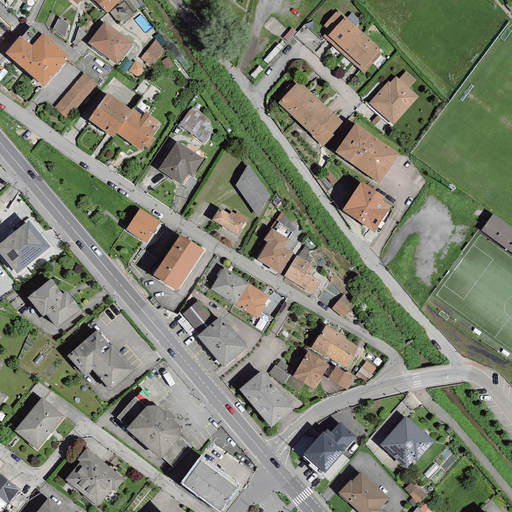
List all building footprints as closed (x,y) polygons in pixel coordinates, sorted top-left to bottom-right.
[(93,0),(105,11),(116,0),(93,0)] [(123,0),(133,12),(140,6),(135,0),(123,0)] [(119,26),(134,15),(123,1),(109,12),(119,26)] [(279,43),(283,47),(294,36),(272,16),(262,28),(279,43)] [(68,24),(58,17),(52,30),(64,37),(68,24)] [(84,32),(92,23),(88,19),(80,28),(84,32)] [(363,67),(377,51),(344,20),(330,36),(363,67)] [(115,62),(129,44),(104,25),(90,43),(115,62)] [(84,32),(80,28),(78,26),(73,44),(76,45),(87,34),(84,32)] [(42,38),(30,28),(7,54),(43,85),(67,58),(50,43),(43,36),(42,38)] [(152,67),(165,51),(156,40),(141,59),(152,67)] [(268,65),(283,47),(279,43),(263,61),(268,65)] [(137,74),(142,66),(135,61),(130,69),(137,74)] [(66,119),(96,84),(85,74),(55,109),(66,119)] [(414,98),(396,81),(390,87),(388,85),(372,103),(392,122),(414,98)] [(0,89),(6,94),(9,91),(0,84),(0,89)] [(314,135),(330,118),(297,87),(281,104),(297,119),(314,135)] [(9,91),(6,94),(24,108),(29,102),(27,101),(25,103),(9,91)] [(118,131),(129,114),(106,98),(91,120),(114,137),(118,131)] [(192,107),(179,125),(205,145),(213,132),(210,119),(192,107)] [(129,114),(118,131),(130,140),(141,148),(155,128),(153,127),(156,122),(146,115),(143,120),(131,112),(129,114)] [(318,152),(340,128),(330,118),(314,135),(297,119),(290,127),(318,152)] [(378,182),(397,156),(356,127),(337,153),(378,182)] [(191,174),(200,160),(177,145),(161,169),(180,182),(187,171),(191,174)] [(268,196),(248,166),(236,186),(257,215),(268,196)] [(332,183),(336,179),(327,169),(322,173),(332,183)] [(372,229),(385,208),(378,203),(381,199),(364,187),(347,213),(354,217),(372,229)] [(236,233),(242,224),(219,210),(213,220),(236,233)] [(147,242),(159,224),(140,212),(128,229),(147,242)] [(511,227),(492,212),(479,228),(511,252),(511,227)] [(278,223),(292,232),(291,222),(281,215),(276,220),(278,223)] [(287,241),(292,232),(278,223),(273,232),(287,241)] [(279,272),(290,254),(282,248),(287,241),(273,232),(271,231),(266,239),(270,242),(259,259),(279,272)] [(0,250),(17,271),(37,254),(19,232),(0,247),(0,250)] [(176,290),(202,251),(181,237),(155,276),(176,290)] [(143,278),(156,259),(144,251),(133,266),(143,278)] [(308,266),(312,259),(301,251),(297,259),(308,266)] [(311,292),(318,282),(305,274),(310,267),(308,266),(297,259),(286,276),(311,292)] [(260,309),(262,306),(260,305),(265,297),(224,271),(213,288),(256,316),(260,309)] [(61,298),(49,283),(30,298),(43,314),(46,312),(57,325),(77,310),(65,294),(61,298)] [(344,317),(350,310),(339,300),(332,308),(344,317)] [(203,335),(215,325),(196,302),(183,312),(203,335)] [(223,363),(243,347),(221,320),(215,325),(203,335),(201,337),(206,343),(223,363)] [(345,366),(356,349),(342,340),(343,338),(326,327),(313,348),(325,355),(326,354),(345,366)] [(108,349),(95,334),(69,356),(84,373),(91,366),(109,387),(130,369),(113,351),(110,347),(108,349)] [(313,386),(326,366),(307,355),(295,376),(313,386)] [(293,369),(280,360),(276,366),(275,365),(268,373),(283,384),(293,369)] [(365,383),(373,376),(371,374),(375,368),(366,360),(361,367),(354,376),(365,383)] [(344,373),(336,368),(330,378),(346,388),(353,377),(346,373),(344,373)] [(271,425),(291,408),(261,373),(253,380),(256,383),(244,393),(257,408),(271,425)] [(43,401),(50,392),(37,382),(30,391),(43,401)] [(130,429),(147,410),(134,398),(116,417),(130,429)] [(36,446),(61,416),(43,401),(17,431),(36,446)] [(158,411),(156,408),(147,410),(130,429),(159,456),(177,436),(176,428),(173,424),(169,421),(171,419),(169,416),(165,413),(163,415),(158,411)] [(417,459),(432,442),(405,419),(383,445),(407,466),(414,457),(417,459)] [(354,436),(339,424),(331,433),(329,432),(324,438),(321,436),(318,440),(310,448),(311,449),(305,457),(311,462),(309,465),(320,474),(340,452),(354,436)] [(172,467),(190,448),(177,436),(159,456),(172,467)] [(305,457),(311,449),(310,448),(318,440),(302,437),(291,448),(303,459),(305,457)] [(114,487),(120,480),(86,451),(80,459),(83,462),(68,479),(96,503),(111,485),(114,487)] [(329,482),(348,460),(340,452),(320,474),(329,482)] [(433,461),(423,473),(428,478),(439,467),(433,461)] [(220,509),(236,487),(200,462),(184,484),(220,509)] [(387,498),(361,474),(352,484),(350,482),(340,493),(348,500),(360,511),(361,511),(377,511),(380,510),(378,508),(387,498)] [(0,506),(1,505),(14,489),(0,477),(0,506)] [(416,488),(412,483),(405,490),(418,504),(427,495),(418,486),(416,488)] [(10,511),(19,511),(28,501),(14,489),(1,505),(10,511)] [(62,511),(48,501),(39,511),(62,511)]
